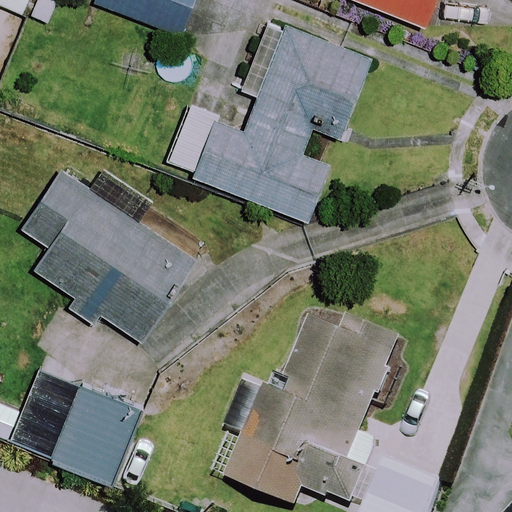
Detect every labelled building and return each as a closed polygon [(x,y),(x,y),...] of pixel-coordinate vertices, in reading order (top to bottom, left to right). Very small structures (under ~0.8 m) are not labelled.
[(191,0),(92,0),(91,2),(178,36),(191,0)] [(359,0),(418,23),(427,0),(359,0)] [(325,162),(300,153),(310,125),(336,135),(363,62),(279,30),(242,126),(187,105),(165,165),(279,208),(304,218),(325,162)] [(194,260),(58,168),(19,227),(48,246),(32,269),(139,342),(194,260)] [(396,343),(309,310),(280,387),(267,382),(246,440),(229,434),(214,474),(297,505),(304,486),(362,508),(360,511),(429,511),(441,480),(357,448),(396,343)] [(134,411),(49,376),(19,447),(104,482),(134,411)]
